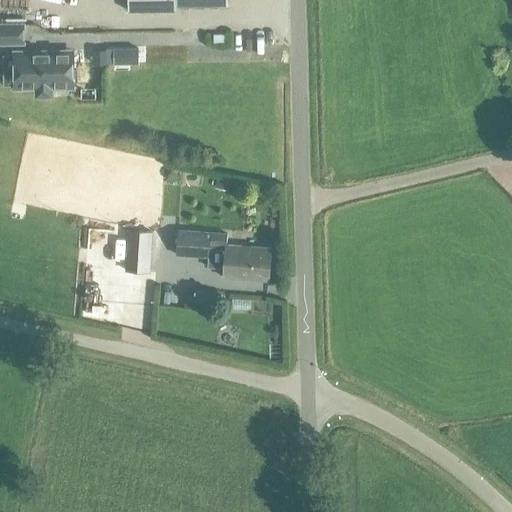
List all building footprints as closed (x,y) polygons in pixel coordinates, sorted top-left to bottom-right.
[(128,0),(128,10),(176,10),(176,6),(228,6),(227,0),(128,0)] [(0,44),(24,44),(24,25),(0,25),(0,44)] [(93,50),(93,64),(106,65),(106,50),(93,50)] [(72,51),(25,51),(15,51),(15,88),(35,88),(36,94),(52,94),(52,88),(72,88),(72,81),(76,81),(76,70),(72,70),(72,51)] [(217,179),(215,188),(229,191),(231,182),(217,179)] [(144,247),(153,247),(154,231),(128,230),(126,271),(142,272),(144,247)] [(178,230),(176,255),(209,257),(209,245),(226,246),(224,278),(268,280),(270,247),(227,245),(228,233),(178,230)] [(215,290),(196,288),(194,310),(213,312),(215,290)]
